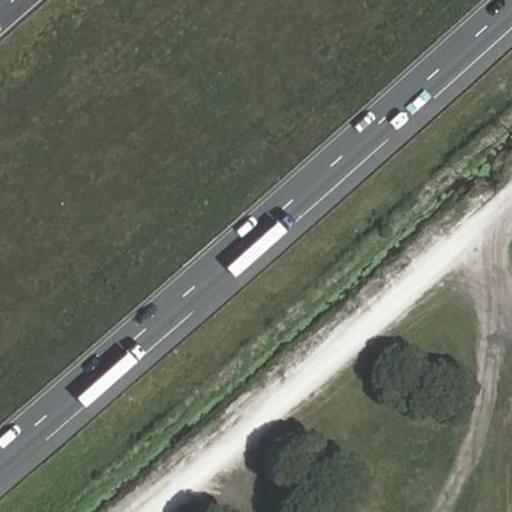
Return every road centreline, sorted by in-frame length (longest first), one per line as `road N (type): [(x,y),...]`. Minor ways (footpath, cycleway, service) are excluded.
road 1 (motorway): [(0,461),(511,23)]
road 2 (track): [(150,511),(511,193)]
